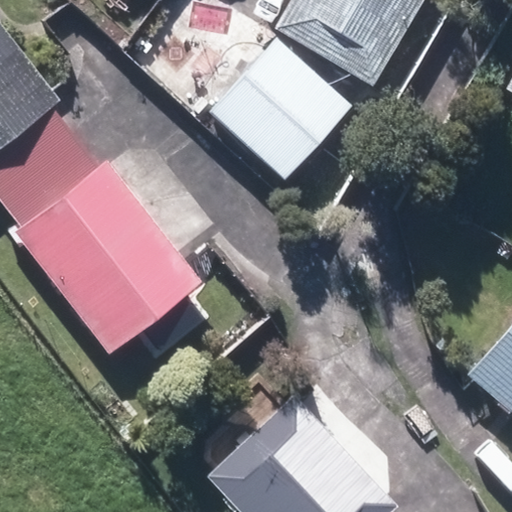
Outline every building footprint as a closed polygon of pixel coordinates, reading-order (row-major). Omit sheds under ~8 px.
[(275,0),(264,20),(361,77),(407,0),(275,0)] [(199,106),(275,174),(342,99),(266,31),(199,106)] [(0,38),(0,122),(41,91),(0,38)] [(511,49),(494,81),(511,91),(511,49)] [(96,165),(14,228),(98,339),(182,273),(96,165)] [(511,303),(457,369),(511,415),(511,303)] [(304,395),(219,473),(255,511),(394,511),(405,503),(304,395)]
